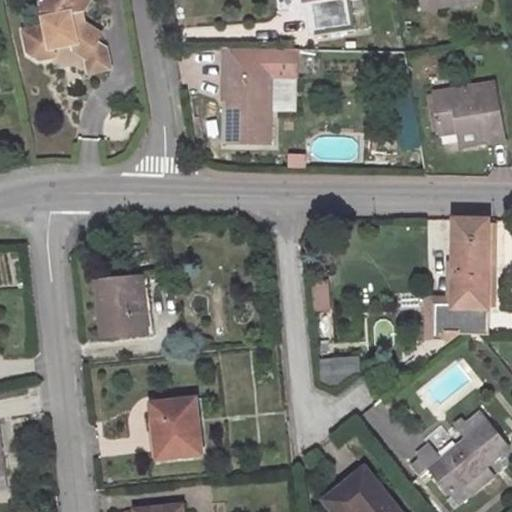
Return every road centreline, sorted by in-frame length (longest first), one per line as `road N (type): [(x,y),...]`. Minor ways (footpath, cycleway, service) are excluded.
road 1 (residential): [(511,200),(163,192)]
road 2 (residential): [(78,511),(44,193)]
road 3 (residential): [(163,192),(166,140),(147,0)]
